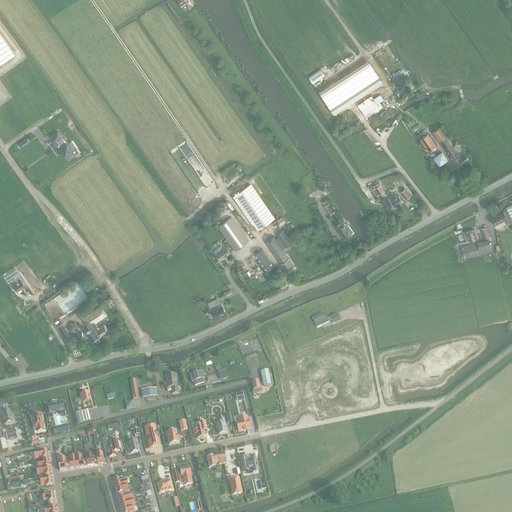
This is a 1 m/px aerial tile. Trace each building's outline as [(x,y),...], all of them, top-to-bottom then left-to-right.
[(188,8),(192,6),(188,0),(184,0),(183,1),(182,0),(179,0),(178,1),(181,6),(185,4),(188,8)] [(0,65),(15,54),(0,32),(0,65)] [(368,59),(319,92),(334,115),(383,82),(368,59)] [(308,78),(313,84),(325,76),(321,69),(308,78)] [(361,122),(368,118),(370,121),(374,118),(372,115),(383,107),(380,102),(384,99),(381,95),(374,99),(372,96),(358,105),(352,109),(361,122)] [(457,167),(469,159),(466,154),(461,157),(457,151),(457,150),(456,148),(457,147),(456,146),(459,145),(456,141),(452,144),(450,140),(451,139),(450,138),(449,139),(440,127),(433,132),(457,167)] [(61,137),(58,132),(50,137),(54,142),(56,141),(61,148),(60,149),(65,156),(66,155),(69,159),(74,155),(78,152),(75,148),(76,148),(72,143),(68,146),(67,144),(66,145),(61,138),(61,137)] [(428,151),(436,146),(428,134),(420,139),(427,149),(425,150),(426,152),(428,151)] [(27,138),(19,144),(21,148),(30,142),(27,138)] [(448,160),(442,152),(433,157),(439,166),(448,160)] [(406,199),(410,196),(413,194),(401,179),(398,181),(405,189),(401,192),(406,199)] [(257,231),(274,219),(258,196),(259,196),(250,184),(233,196),(241,208),(242,208),(257,231)] [(373,190),(377,196),(384,192),(379,185),(373,190)] [(395,207),(403,201),(398,195),(396,197),(395,194),(389,199),(395,207)] [(324,207),(330,215),(336,211),(327,199),(322,202),(325,206),(324,207)] [(505,220),(506,221),(511,219),(506,211),(497,215),(491,219),(494,225),(505,220)] [(218,227),(229,242),(234,249),(235,251),(248,242),(231,217),(218,227)] [(347,230),(344,226),(342,227),(340,223),(334,227),(339,233),(340,233),(344,239),(352,233),(349,228),(347,230)] [(485,239),(489,238),(486,228),(481,230),(485,239)] [(282,230),(276,234),(286,248),(291,243),(282,230)] [(466,241),(469,240),(469,241),(478,238),(475,230),(466,233),(467,234),(464,235),(466,241)] [(294,266),(274,236),(273,236),(265,242),(286,272),(294,266)] [(464,258),(491,252),(489,240),(477,242),(478,243),(461,247),(464,258)] [(230,252),(234,249),(229,242),(226,245),(227,246),(223,249),(221,246),(213,251),(220,261),(230,253),(230,252)] [(261,249),(254,254),(266,272),(274,266),(261,249)] [(19,277),(18,276),(20,275),(15,268),(3,276),(8,284),(14,279),(15,280),(17,283),(13,286),(12,283),(8,285),(12,290),(15,288),(17,291),(18,293),(23,290),(22,287),(25,285),(21,280),(19,277)] [(209,308),(207,308),(209,312),(211,312),(213,316),(225,311),(220,302),(220,303),(218,298),(207,303),(209,308)] [(81,319),(89,330),(87,332),(95,344),(97,344),(99,343),(99,341),(97,337),(108,330),(105,325),(99,329),(95,323),(106,316),(100,307),(81,319)] [(319,315),(313,318),(317,325),(317,327),(329,322),(327,318),(325,319),(322,313),(318,315),(319,315)] [(337,314),(330,317),(332,321),(335,320),(336,322),(340,320),(337,314)] [(76,322),(70,322),(68,327),(71,332),(76,332),(79,327),(76,322)] [(72,340),(63,323),(57,327),(67,343),(72,340)] [(201,370),(189,375),(192,382),(193,382),(194,383),(195,386),(204,383),(203,380),(203,379),(204,378),(201,370)] [(268,370),(261,372),(264,386),(271,385),(268,370)] [(172,394),(178,393),(177,386),(175,374),(167,375),(168,383),(167,383),(168,388),(172,387),(172,394)] [(130,380),(131,384),(132,391),(133,399),(139,398),(136,379),(130,380)] [(259,393),(258,393),(262,392),(260,385),(259,385),(259,381),(256,382),(255,381),(253,382),(253,383),(252,383),(254,390),(253,391),(254,395),(259,393)] [(143,398),(152,397),(158,396),(157,388),(142,390),(143,398)] [(88,405),(91,404),(90,401),(91,401),(89,392),(81,394),(81,395),(82,397),(83,398),(84,402),(87,402),(88,405)] [(54,405),(48,406),(50,415),(56,414),(59,413),(65,411),(62,403),(57,404),(54,404),(54,405)] [(3,412),(2,412),(4,421),(5,421),(5,424),(12,422),(12,419),(10,410),(5,411),(4,411),(3,412)] [(75,413),(78,424),(91,421),(88,410),(75,413)] [(220,423),(216,424),(217,429),(218,429),(219,434),(227,433),(225,426),(226,425),(225,424),(229,423),(227,413),(222,414),(222,415),(223,414),(224,418),(219,419),(220,423)] [(43,427),(42,421),(41,415),(41,414),(31,416),(33,421),(33,423),(34,429),(37,429),(37,432),(44,430),(43,427)] [(239,422),(237,423),(239,431),(250,428),(248,420),(247,416),(238,418),(239,422)] [(179,422),(181,431),(187,430),(185,420),(179,422)] [(204,431),(208,430),(205,422),(199,423),(200,426),(195,427),(196,430),(194,431),(195,435),(197,434),(198,439),(206,437),(204,431)] [(68,425),(57,428),(59,434),(70,431),(68,425)] [(150,448),(160,445),(158,437),(159,436),(158,436),(157,431),(157,430),(156,430),(155,426),(154,425),(150,426),(150,428),(146,429),(146,432),(150,448)] [(6,433),(8,440),(17,437),(15,430),(6,433)] [(177,436),(176,430),(167,432),(170,445),(179,443),(178,440),(179,440),(178,435),(177,436)] [(135,435),(132,436),(133,440),(128,441),(129,445),(128,445),(129,450),(130,449),(131,453),(133,453),(136,452),(139,451),(138,447),(138,444),(136,439),(135,435)] [(109,441),(105,442),(107,450),(108,450),(109,458),(116,456),(115,452),(120,451),(119,447),(118,444),(117,439),(116,439),(116,436),(108,437),(109,441)] [(34,453),(35,459),(42,458),(49,457),(48,451),(34,453)] [(96,453),(97,458),(98,465),(104,464),(103,453),(96,453)] [(86,455),(86,460),(87,467),(98,465),(97,458),(93,459),(92,454),(86,455)] [(218,464),(226,463),(224,454),(207,458),(209,468),(215,467),(215,463),(218,463),(218,464)] [(77,468),(76,456),(69,457),(70,462),(66,463),(67,470),(77,468)] [(77,468),(87,467),(86,460),(82,460),(82,458),(82,456),(76,456),(77,468)] [(50,467),(49,457),(42,458),(42,462),(35,463),(36,469),(50,467)] [(246,457),(240,458),(243,472),(244,476),(263,472),(260,462),(257,463),(256,461),(255,461),(254,461),(252,461),(251,462),(251,460),(248,461),(247,460),(246,457)] [(67,470),(66,463),(65,458),(59,459),(60,464),(58,464),(59,471),(67,470)] [(37,476),(44,475),(45,479),(52,478),(50,467),(36,469),(37,476)] [(193,484),(191,475),(190,467),(180,469),(180,472),(182,477),(184,486),(193,484)] [(10,478),(11,485),(20,483),(19,476),(10,478)] [(41,486),(46,485),(46,486),(53,485),(52,478),(45,479),(40,479),(41,486)] [(115,488),(127,485),(128,485),(126,478),(121,480),(120,479),(113,481),(115,488)] [(239,479),(230,481),(233,496),(242,494),(239,479)] [(173,490),(171,480),(157,484),(160,493),(173,490)] [(115,488),(118,498),(125,496),(124,492),(127,491),(129,491),(127,485),(115,488)] [(54,493),(42,495),(43,501),(48,501),(49,505),(56,504),(54,493)] [(120,504),(134,500),(132,494),(125,496),(118,498),(120,504)] [(135,506),(134,500),(120,504),(121,510),(135,506)]
